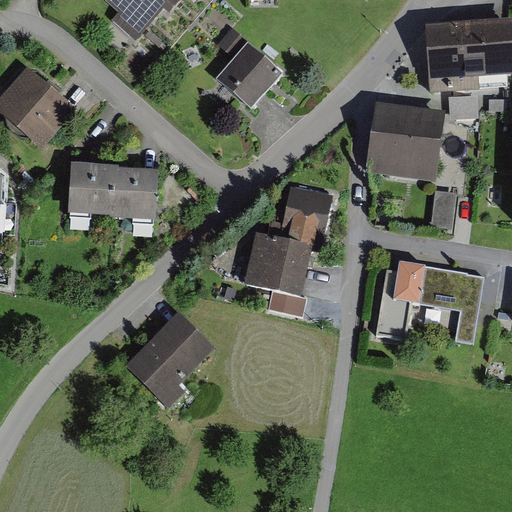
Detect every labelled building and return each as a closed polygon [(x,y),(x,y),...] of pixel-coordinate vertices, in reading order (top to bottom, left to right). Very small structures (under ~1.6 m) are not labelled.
[(110,0),(109,2),(127,18),(117,30),(145,55),(174,23),(180,28),(205,0),(110,0)] [(511,32),(435,38),(439,93),(486,89),(485,79),(511,76),(511,32)] [(249,44),(235,34),(223,49),(237,59),(249,44)] [(292,77),(257,46),(224,84),(260,114),(292,77)] [(37,70),(3,108),(20,123),(21,129),(25,134),(31,137),(36,138),(51,151),(85,113),(37,70)] [(483,133),(469,172),(509,187),(511,177),(511,116),(502,112),(493,136),(483,133)] [(399,117),(395,117),(385,178),(451,189),(461,127),(399,117)] [(0,166),(0,241),(14,243),(18,186),(0,166)] [(128,172),(80,167),(75,212),(123,218),(128,176),(128,172)] [(177,181),(128,176),(123,218),(123,221),(172,227),(177,181)] [(345,192),(302,184),(290,243),(323,250),(333,251),(345,192)] [(459,201),(437,198),(431,232),(453,236),(459,201)] [(311,302),(323,250),(290,243),(261,237),(250,289),(311,302)] [(475,341),(484,280),(405,268),(404,276),(386,273),(376,340),(408,345),(414,304),(461,311),(457,339),(475,341)] [(183,321),(134,370),(169,404),(217,355),(183,321)]
